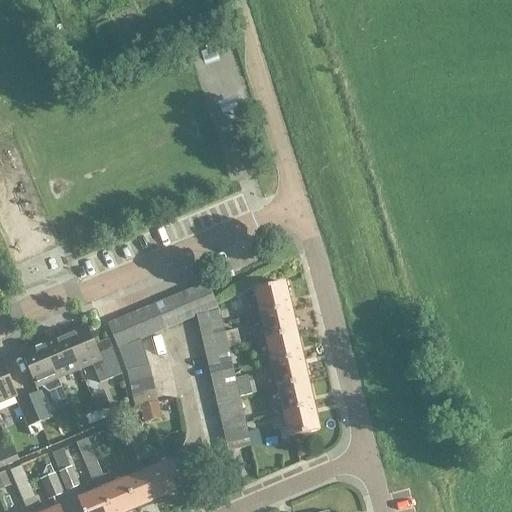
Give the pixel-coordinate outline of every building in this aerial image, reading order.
[(3,77),(0,78),(0,112),(15,107),(12,100),(16,99),(9,82),(5,84),(3,77)] [(208,283),(197,287),(208,312),(218,308),(208,283)] [(255,290),(259,306),(250,308),(252,317),(291,308),(285,283),(255,290)] [(208,312),(197,287),(186,292),(196,317),(197,316),(208,312)] [(186,292),(176,296),(186,321),(196,317),(186,292)] [(186,321),(176,296),(165,301),(175,326),(186,321)] [(165,301),(154,306),(164,330),(175,326),(165,301)] [(164,330),(154,306),(142,310),(153,335),(164,330)] [(291,308),(252,317),(254,326),(263,324),(267,339),(297,332),(291,308)] [(153,335),(142,310),(131,315),(142,340),(153,335)] [(222,320),(219,311),(197,316),(200,326),(222,320)] [(142,340),(131,315),(120,320),(131,344),(142,340)] [(131,344),(120,320),(109,325),(119,349),(131,344)] [(112,347),(99,352),(87,325),(65,334),(80,370),(92,366),(99,382),(121,373),(112,347)] [(203,343),(226,338),(223,327),(201,332),(203,343)] [(303,357),(297,332),(267,339),(273,364),(303,357)] [(80,370),(65,334),(44,343),(59,379),(80,370)] [(228,349),(226,338),(203,343),(206,355),(228,349)] [(141,341),(119,351),(123,361),(145,354),(141,341)] [(37,389),(41,387),(49,393),(55,406),(66,401),(60,388),(62,387),(59,379),(44,343),(22,353),(37,389)] [(228,349),(206,355),(209,366),(231,361),(228,349)] [(150,367),(145,354),(123,361),(126,373),(150,367)] [(309,381),(303,357),(273,364),(279,388),(309,381)] [(3,360),(0,361),(0,404),(18,396),(3,360)] [(231,361),(209,366),(211,376),(234,371),(231,361)] [(150,367),(126,373),(129,385),(153,379),(150,367)] [(215,391),(237,386),(234,376),(212,381),(215,391)] [(249,376),(236,379),(240,397),(252,395),(249,376)] [(155,392),(153,379),(129,385),(132,397),(155,392)] [(314,406),(309,381),(279,388),(284,413),(314,406)] [(240,397),(237,386),(215,391),(217,403),(240,397)] [(41,392),(29,397),(40,422),(51,417),(41,392)] [(155,392),(132,397),(135,409),(141,408),(158,404),(155,392)] [(40,422),(29,397),(18,402),(28,427),(40,422)] [(242,409),(240,397),(217,403),(220,414),(242,409)] [(141,408),(144,423),(162,419),(159,404),(158,404),(141,408)] [(314,406),(284,413),(290,438),(320,431),(314,406)] [(109,407),(98,412),(101,420),(113,415),(109,407)] [(242,409),(220,414),(223,425),(245,419),(242,409)] [(101,420),(98,412),(86,417),(90,425),(101,420)] [(131,443),(142,439),(134,419),(122,424),(131,443)] [(44,431),(40,423),(29,428),(32,436),(44,431)] [(226,441),(248,435),(246,425),(224,431),(226,441)] [(248,435),(226,441),(229,452),(251,447),(248,435)] [(88,439),(76,444),(84,463),(96,458),(88,439)] [(142,439),(131,443),(139,463),(151,458),(142,439)] [(0,469),(19,461),(15,451),(0,457),(0,469)] [(96,458),(84,463),(92,481),(99,478),(103,476),(96,458)] [(172,461),(149,470),(161,498),(184,488),(172,461)] [(19,491),(30,486),(21,466),(10,471),(19,491)] [(63,481),(68,492),(79,487),(71,468),(60,473),(63,481)] [(103,476),(99,478),(112,511),(128,511),(138,508),(126,480),(121,469),(103,476)] [(149,470),(126,480),(138,508),(161,498),(149,470)] [(4,473),(0,475),(0,486),(9,483),(4,473)] [(52,499),(63,494),(55,475),(44,480),(52,499)] [(92,494),(80,500),(85,511),(112,511),(99,478),(92,481),(87,483),(92,494)] [(30,486),(19,491),(26,508),(27,510),(32,507),(38,505),(30,486)]
